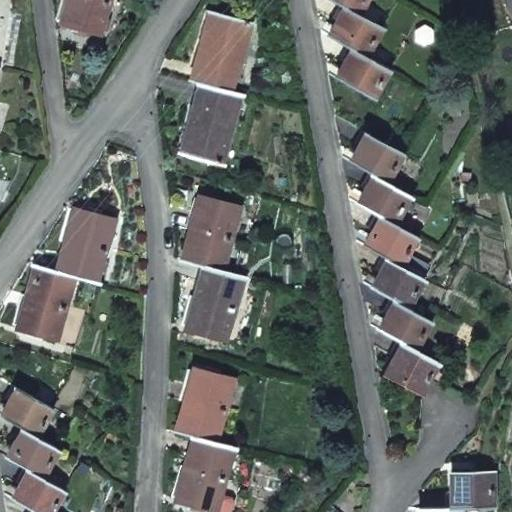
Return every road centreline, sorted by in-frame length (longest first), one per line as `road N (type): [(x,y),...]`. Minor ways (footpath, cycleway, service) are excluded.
road 1 (residential): [(306,0),(392,501),(383,511)]
road 2 (residential): [(130,60),(168,239),(149,511)]
road 3 (residential): [(44,0),(70,155)]
road 4 (residential): [(70,155),(0,271)]
